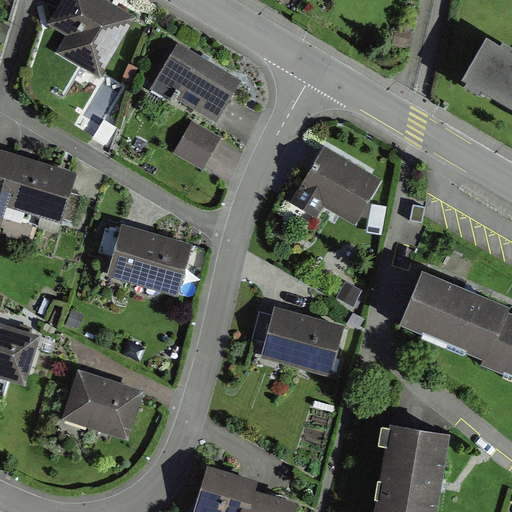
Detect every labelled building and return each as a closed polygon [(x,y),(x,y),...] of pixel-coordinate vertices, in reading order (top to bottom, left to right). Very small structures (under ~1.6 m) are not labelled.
[(133,20),(98,0),(65,0),(51,26),(67,35),(57,52),(101,76),(133,20)] [(511,56),(484,40),(458,86),(511,121),(511,56)] [(216,123),(240,84),(181,47),(157,85),(216,123)] [(220,140),(194,126),(179,153),(206,167),(220,140)] [(362,219),(382,182),(330,153),(309,191),(362,219)] [(75,176),(0,155),(0,226),(2,227),(9,203),(63,218),(75,176)] [(109,223),(103,251),(116,254),(123,227),(109,223)] [(189,248),(127,229),(113,277),(174,295),(189,248)] [(508,312),(427,278),(405,332),(485,365),(506,316),(508,312)] [(335,376),(346,330),(273,313),(261,359),(335,376)] [(511,318),(506,316),(485,365),(483,371),(511,382),(511,318)] [(39,336),(0,326),(0,374),(27,381),(39,336)] [(130,440),(142,394),(83,378),(71,424),(130,440)] [(436,511),(447,438),(392,429),(379,511),(436,511)] [(295,511),(297,506),(202,470),(192,511),(295,511)]
